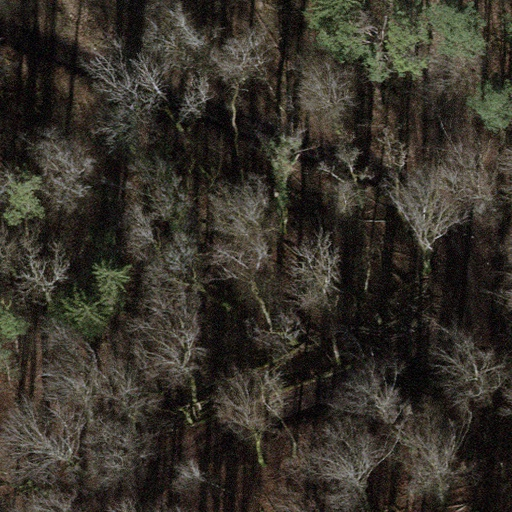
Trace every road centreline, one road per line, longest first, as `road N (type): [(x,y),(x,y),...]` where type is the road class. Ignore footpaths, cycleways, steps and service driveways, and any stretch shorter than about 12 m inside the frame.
road 1 (track): [(72,511),(369,390),(468,332),(492,263),(460,45),(465,0)]
road 2 (track): [(0,20),(277,128),(440,219),(480,298),(511,304)]
